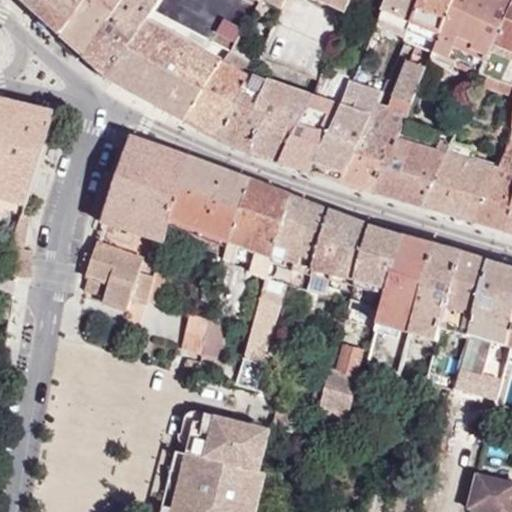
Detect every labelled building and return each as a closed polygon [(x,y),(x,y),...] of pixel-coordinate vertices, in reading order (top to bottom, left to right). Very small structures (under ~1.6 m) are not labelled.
[(48,0),(21,0),(39,15),(48,0)] [(84,0),(48,0),(39,15),(61,34),(84,0)] [(118,0),(84,0),(61,34),(82,55),(118,0)] [(160,6),(163,0),(118,0),(82,55),(114,81),(147,19),(160,6)] [(187,0),(163,0),(160,6),(178,15),(187,0)] [(258,0),(255,6),(259,9),(266,1),(282,7),(285,0),(258,0)] [(363,0),(367,0),(385,6),(387,0),(353,0),(345,19),(354,22),(363,0)] [(375,30),(402,40),(418,0),(387,0),(385,6),(375,30)] [(418,0),(402,40),(436,52),(455,0),(418,0)] [(511,0),(455,0),(436,52),(483,70),(511,4),(511,0)] [(511,4),(483,70),(482,76),(511,87),(511,4)] [(150,101),(185,121),(222,60),(147,19),(114,81),(150,101)] [(221,140),(251,72),(255,61),(228,49),(222,60),(185,121),(221,140)] [(342,80),(353,55),(332,49),(322,73),(342,80)] [(406,59),(385,105),(407,114),(426,66),(406,59)] [(262,94),(266,78),(251,72),(221,140),(252,152),(265,116),(256,112),(262,94)] [(510,129),(495,170),(511,175),(511,87),(482,76),(477,91),(502,98),(502,102),(499,102),(499,106),(508,109),(505,114),(505,119),(509,122),(510,129)] [(282,163),(313,96),(266,78),(262,94),(270,102),(265,116),(252,152),(267,157),(282,163)] [(342,181),(376,102),(380,89),(354,80),(349,89),(311,171),(326,176),(342,181)] [(311,171),(349,89),(327,82),(322,100),(313,96),(282,163),(297,167),(311,171)] [(270,102),(262,94),(256,112),(265,116),(270,102)] [(27,206),(58,113),(0,98),(0,219),(8,222),(10,212),(23,217),(25,213),(27,206)] [(373,191),(404,121),(407,114),(385,105),(376,102),(342,181),(356,186),(373,191)] [(424,205),(447,152),(455,137),(404,121),(373,191),(401,199),(424,205)] [(165,148),(131,137),(101,221),(167,241),(197,157),(165,148)] [(476,222),(495,170),(447,152),(424,205),(451,214),(476,222)] [(227,170),(197,157),(167,241),(227,259),(251,180),(227,170)] [(506,231),(511,212),(511,175),(495,170),(476,222),(506,231)] [(272,189),(251,180),(227,259),(269,282),(275,258),(291,197),(272,189)] [(309,203),(291,197),(275,258),(297,267),(318,269),(331,212),(309,203)] [(331,212),(318,269),(311,290),(357,288),(372,226),(352,219),(331,212)] [(25,213),(23,217),(16,241),(25,244),(27,224),(29,215),(25,213)] [(390,232),(372,226),(357,288),(388,293),(404,236),(390,232)] [(422,242),(404,236),(388,293),(378,333),(407,339),(437,246),(422,242)] [(0,268),(20,272),(25,244),(16,241),(6,241),(0,268)] [(38,247),(25,244),(20,272),(33,275),(38,247)] [(163,264),(101,244),(92,273),(114,279),(108,301),(131,308),(134,297),(152,302),(160,276),(163,264)] [(437,246),(407,339),(436,352),(441,334),(465,254),(452,250),(437,246)] [(480,259),(465,254),(441,334),(471,341),(496,264),(480,259)] [(266,361),(297,267),(275,258),(269,282),(250,358),(266,361)] [(511,268),(496,264),(471,341),(511,354),(511,349),(511,268)] [(114,279),(92,273),(86,294),(108,301),(114,279)] [(183,283),(160,276),(152,302),(173,307),(183,283)] [(0,316),(12,320),(16,298),(0,293),(0,316)] [(354,302),(343,314),(361,329),(371,318),(354,302)] [(211,318),(192,313),(186,335),(197,338),(194,351),(202,354),(207,332),(211,318)] [(197,338),(186,335),(183,348),(194,351),(197,338)] [(336,373),(332,385),(323,381),(315,416),(324,418),(322,426),(346,432),(362,380),(357,378),(364,352),(347,347),(341,374),(336,373)] [(404,361),(393,358),(390,371),(401,374),(404,361)] [(202,368),(188,364),(182,382),(197,386),(202,368)] [(292,368),(281,366),(275,386),(286,389),(292,368)] [(427,383),(429,374),(418,370),(415,379),(427,383)] [(276,432),(199,405),(188,447),(179,445),(166,498),(164,507),(162,511),(263,511),(275,465),(268,462),(276,432)] [(315,416),(287,405),(280,431),(310,438),(315,416)] [(511,511),(511,481),(479,474),(468,510),(480,511),(511,511)] [(444,497),(448,481),(432,476),(427,492),(444,497)]
